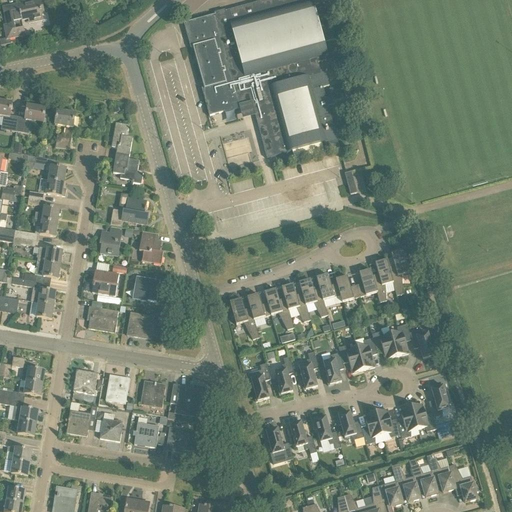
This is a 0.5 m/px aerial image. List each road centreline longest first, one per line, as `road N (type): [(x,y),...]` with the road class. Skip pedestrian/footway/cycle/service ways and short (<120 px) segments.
road 1 (residential): [(50,444),(165,462),(173,476),(162,487),(46,468)]
road 2 (unclassified): [(127,45),(198,295)]
road 3 (residential): [(65,347),(97,157)]
road 4 (residential): [(219,367),(65,347)]
road 5 (residential): [(234,422),(373,394)]
road 6 (residential): [(198,295),(328,254)]
road 7 (unclassified): [(127,45),(0,72)]
